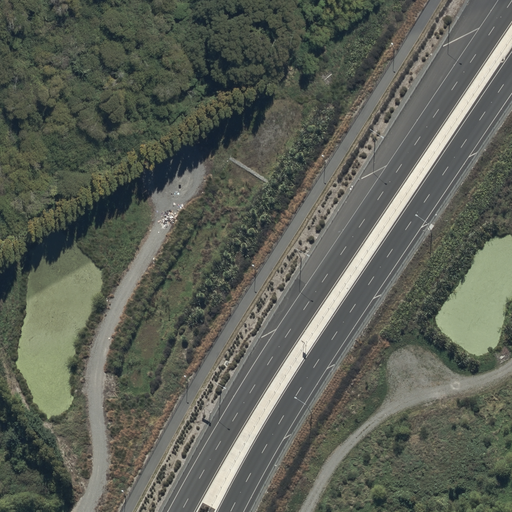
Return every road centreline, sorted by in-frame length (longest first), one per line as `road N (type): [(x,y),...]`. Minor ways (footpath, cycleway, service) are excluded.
road 1 (trunk): [(181,511),(304,307),(511,0)]
road 2 (trunk): [(511,71),(293,398),(230,511)]
road 3 (track): [(83,511),(98,468),(97,357),(189,163)]
road 4 (track): [(305,511),(343,449),(394,402),(511,366)]
